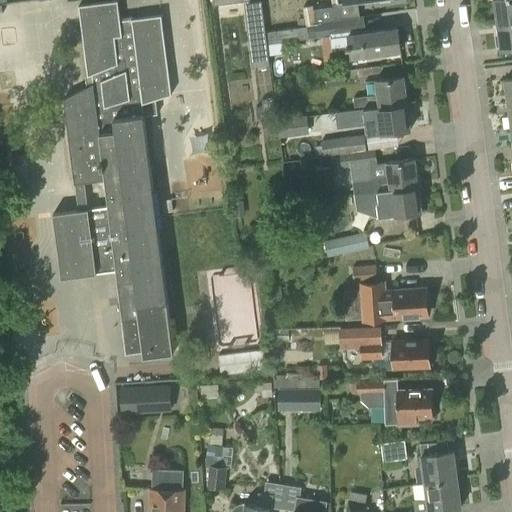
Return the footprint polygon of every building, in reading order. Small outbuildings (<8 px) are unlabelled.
[(63,99),(74,183),(105,179),(108,206),(53,213),(61,278),(116,270),(126,351),(143,349),(144,355),(174,351),(157,217),(144,115),(158,114),(156,99),(171,94),(161,15),(132,18),(132,16),(120,18),(118,0),(78,5),(87,75),(85,75),(86,86),(63,99)] [(511,0),(494,0),(498,24),(511,21),(511,0)] [(257,65),(270,64),(262,3),(249,4),(257,65)] [(303,7),(305,25),(315,23),(313,5),(303,7)] [(346,20),(318,24),(319,38),(321,37),(325,62),(351,58),(400,51),(397,28),(348,35),(346,20)] [(511,21),(498,24),(501,49),(511,47),(511,21)] [(319,38),(318,24),(315,24),(315,23),(305,25),(305,26),(266,31),(269,56),(284,54),(282,43),(319,38)] [(327,86),(346,84),(345,73),(326,75),(327,86)] [(376,80),(379,107),(407,103),(404,76),(376,80)] [(354,100),(355,110),(370,108),(369,98),(354,100)] [(379,107),(370,108),(355,110),(357,123),(381,121),(383,134),(411,130),(407,103),(379,107)] [(344,141),(343,139),(322,142),(324,155),(365,150),(364,138),(344,141)] [(387,162),(389,177),(372,179),(370,162),(377,161),(375,150),(342,155),(343,166),(351,165),(355,194),(418,185),(415,159),(387,162)] [(420,195),(418,185),(355,194),(357,206),(374,204),(376,217),(422,211),(420,195)] [(329,257),(371,249),(368,236),(327,243),(329,257)] [(352,266),(353,282),(377,280),(376,264),(352,266)] [(213,297),(233,293),(233,296),(246,294),(242,270),(210,276),(213,297)] [(426,287),(394,290),(394,291),(384,291),(384,282),(361,283),(363,319),(428,315),(427,302),(429,301),(428,292),(426,291),(426,287)] [(339,327),(340,347),(360,346),(361,358),(381,357),(379,325),(339,327)] [(393,368),(429,366),(428,339),(392,340),(393,368)] [(218,356),(220,374),(267,368),(264,350),(218,356)] [(326,365),(318,365),(318,378),(326,378),(326,365)] [(357,380),(357,393),(384,392),(385,423),(398,423),(398,424),(417,423),(417,417),(432,417),(431,389),(398,390),(398,385),(385,385),(384,379),(357,380)] [(262,395),(271,395),(271,382),(262,382),(262,395)] [(171,410),(170,386),(122,388),(123,412),(171,410)] [(279,408),(318,406),(317,386),(277,388),(279,408)] [(407,458),(405,440),(381,443),(383,461),(407,458)] [(207,444),(205,466),(209,466),(207,488),(224,489),(226,468),(221,467),(223,445),(207,444)] [(421,455),(425,483),(458,479),(454,451),(421,455)] [(183,472),(152,471),(151,488),(150,488),(149,511),(183,511),(184,489),(182,489),(183,472)] [(445,511),(445,508),(461,506),(458,479),(425,483),(427,498),(413,500),(414,511),(445,511)] [(331,511),(331,503),(326,502),(297,497),(294,511),(331,511)] [(270,511),(272,506),(240,502),(235,505),(232,510),(231,511),(270,511)] [(364,511),(365,506),(348,502),(346,511),(364,511)]
